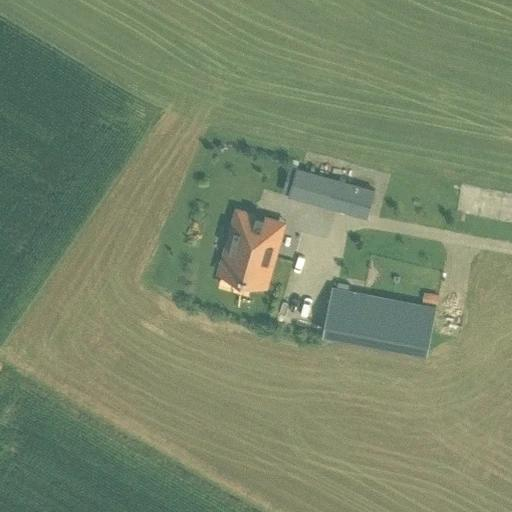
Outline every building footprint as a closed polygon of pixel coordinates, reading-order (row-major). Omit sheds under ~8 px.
[(459,104),(463,89),(450,86),(446,100),(459,104)] [(309,162),(343,169),(347,148),(313,141),(309,162)] [(325,206),(367,218),(375,189),(333,177),(325,206)] [(255,276),(270,224),(256,220),(257,214),(248,211),(246,217),(232,213),(217,266),(232,270),(231,273),(239,275),(240,272),(255,276)] [(308,277),(311,260),(298,258),(295,275),(308,277)] [(511,292),(511,273),(503,273),(502,292),(511,292)] [(427,353),(435,309),(332,290),(324,333),(427,353)]
